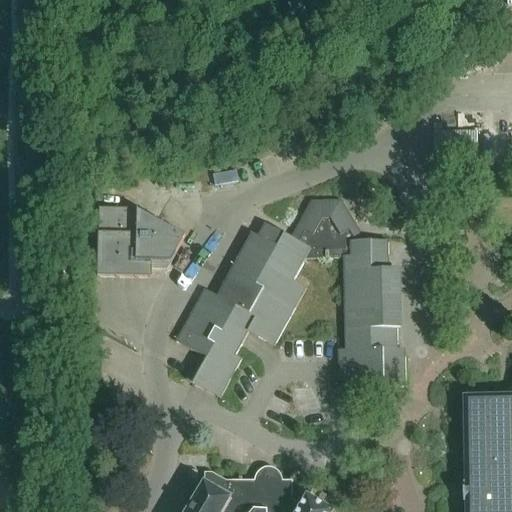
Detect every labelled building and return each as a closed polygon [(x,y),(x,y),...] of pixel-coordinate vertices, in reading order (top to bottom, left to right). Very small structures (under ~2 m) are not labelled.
[(486,129),(442,130),(444,165),(487,163),(486,129)] [(241,170),(218,173),(220,184),(242,181),(241,170)] [(388,272),(387,243),(364,243),(340,202),(310,203),(290,241),(265,226),(258,239),(251,236),(217,298),(204,292),(175,344),(201,357),(187,382),(220,401),(242,362),(235,358),(247,335),(273,348),(304,289),(293,283),(306,261),(343,259),(345,352),(338,352),(338,383),(385,383),(385,388),(404,388),(403,358),(396,358),(397,331),(396,330),(395,272),(388,272)] [(170,263),(183,240),(131,211),(98,210),(97,279),(151,280),(152,263),(170,263)] [(511,511),(511,388),(510,401),(465,401),(466,511),(511,511)] [(225,484),(220,480),(212,476),(204,475),(204,488),(190,511),(329,511),(307,499),(301,509),(292,503),(292,484),(282,484),(282,483),(280,479),(279,476),(277,474),(274,473),(272,471),(269,471),(266,471),(263,471),(260,472),(258,474),(257,476),(256,478),(255,480),(253,484),(225,484)] [(328,502),(348,501),(348,486),(328,487),(328,502)]
